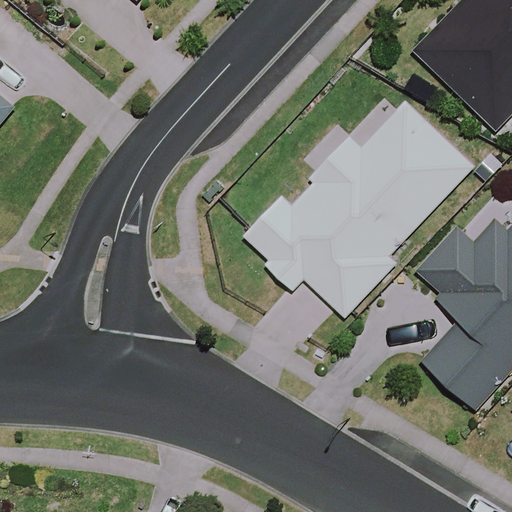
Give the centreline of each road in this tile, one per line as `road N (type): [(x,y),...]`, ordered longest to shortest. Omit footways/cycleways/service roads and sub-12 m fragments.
road 1 (residential): [(85,382),(86,322),(112,223),(194,97),(286,0)]
road 2 (residential): [(85,382),(175,401),(275,440),(390,511)]
